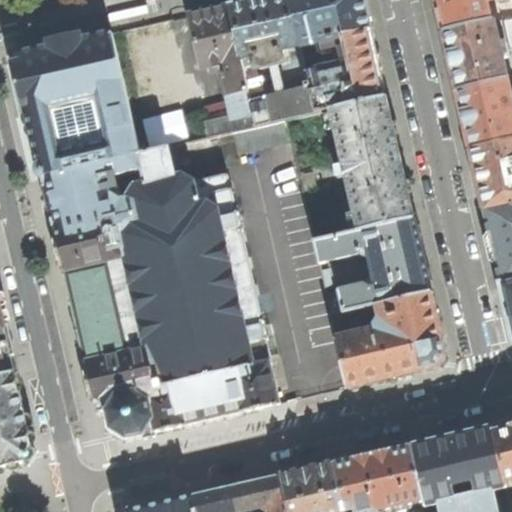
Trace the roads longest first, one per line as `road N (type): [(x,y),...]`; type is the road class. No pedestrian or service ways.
road 1 (residential): [(490,393),(78,490)]
road 2 (residential): [(490,393),(398,0)]
road 3 (residential): [(78,490),(0,167)]
